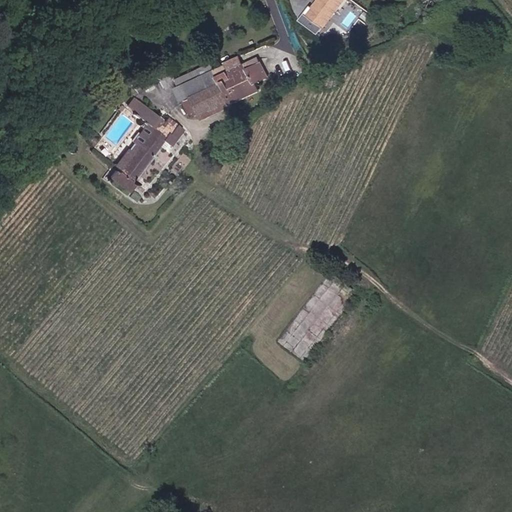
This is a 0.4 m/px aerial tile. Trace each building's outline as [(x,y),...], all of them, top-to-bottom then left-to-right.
[(329,19),(343,0),(318,0),(313,7),(329,19)] [(189,94),(191,100),(194,109),(205,106),(207,111),(212,109),(225,103),(236,99),(262,88),(259,81),(270,77),(274,75),(270,67),(266,58),(250,66),(247,61),(232,68),(228,61),(223,63),(205,71),(202,64),(180,73),(183,80),(178,82),(183,96),(189,94)] [(167,84),(180,78),(173,60),(160,65),(167,84)] [(134,76),(136,82),(140,92),(147,89),(148,92),(156,89),(152,77),(149,71),(134,76)] [(183,140),(184,124),(174,115),(168,123),(163,119),(142,99),(137,105),(141,109),(139,113),(148,121),(113,158),(119,163),(115,168),(111,163),(103,172),(123,190),(131,182),(126,177),(163,138),(175,148),(183,140)]
